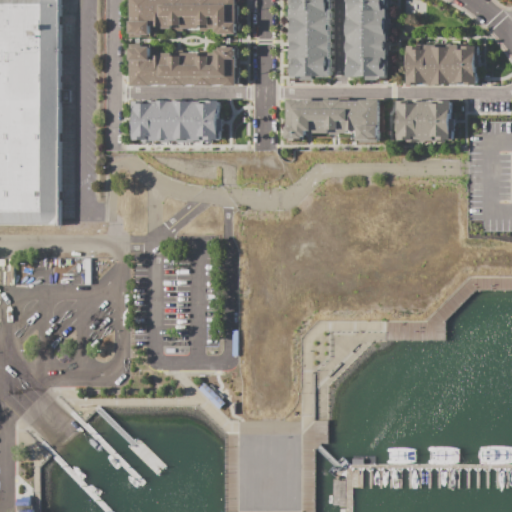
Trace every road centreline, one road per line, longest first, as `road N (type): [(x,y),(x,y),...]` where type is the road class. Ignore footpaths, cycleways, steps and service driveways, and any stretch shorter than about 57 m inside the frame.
road 1 (residential): [(467,169),(333,168),(294,197),(227,199)]
road 2 (residential): [(511,91),(263,93)]
road 3 (residential): [(0,244),(153,242),(213,198)]
road 4 (residential): [(227,199),(169,193),(129,163),(111,166),(112,244)]
road 5 (residential): [(263,0),(263,153)]
road 6 (residential): [(113,0),(114,150)]
